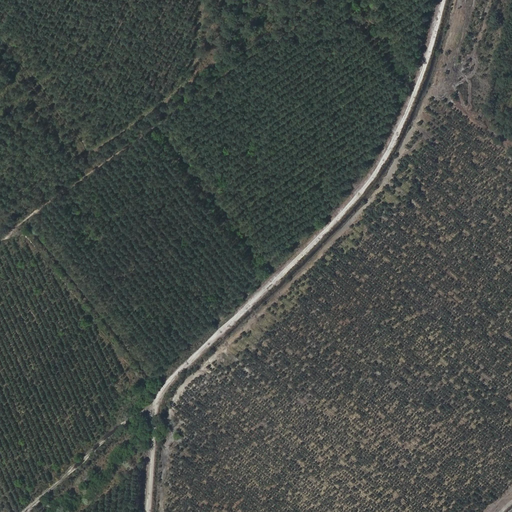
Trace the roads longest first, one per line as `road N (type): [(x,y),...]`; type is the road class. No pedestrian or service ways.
road 1 (track): [(148,511),(161,391),(373,177),(407,112),(443,0)]
road 2 (track): [(205,0),(201,65),(191,80),(0,214)]
road 3 (track): [(33,511),(139,412),(155,408)]
